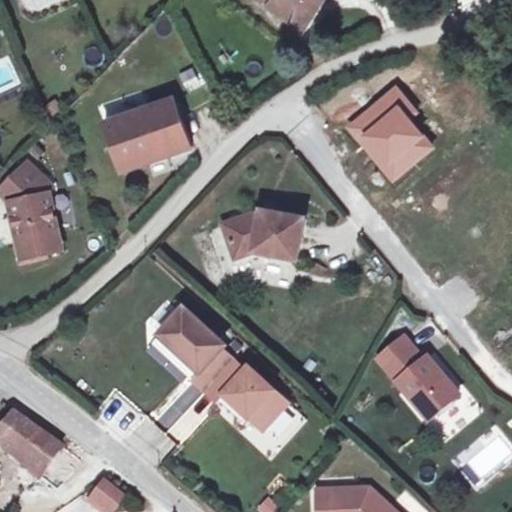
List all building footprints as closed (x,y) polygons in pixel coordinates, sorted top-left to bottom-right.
[(261,0),(305,33),(326,0),(261,0)] [(175,100),(105,125),(124,172),(194,148),(175,100)] [(29,164),(1,192),(11,203),(21,246),(26,245),(35,251),(36,256),(63,250),(50,195),(47,195),(43,178),(29,164)] [(53,188),(43,178),(47,195),(50,195),(53,188)] [(255,215),(225,226),(237,259),(256,252),(299,260),(306,220),(273,213),(272,218),(262,217),(255,215)] [(26,245),(21,246),(24,259),(36,256),(35,251),(26,245)] [(225,345),(185,309),(161,336),(200,372),(194,379),(220,402),(226,395),(250,417),(263,429),(287,403),(251,369),(246,374),(220,351),(225,345)] [(200,372),(161,336),(154,343),(194,379),(200,372)] [(388,369),(414,347),(405,337),(380,359),(388,369)] [(414,347),(388,369),(430,420),(461,395),(430,357),(425,361),(414,347)] [(180,440),(212,403),(188,383),(156,420),(180,440)] [(243,424),(250,417),(226,395),(220,402),(243,424)] [(14,413),(0,431),(0,443),(11,453),(42,479),(53,463),(67,474),(78,459),(14,413)] [(123,443),(154,469),(177,443),(147,417),(123,443)] [(111,500),(119,489),(106,478),(93,470),(78,459),(67,474),(53,463),(42,479),(73,501),(87,511),(102,511),(110,501),(111,500)] [(129,497),(119,489),(111,500),(110,501),(121,509),(129,497)] [(394,511),(371,491),(333,492),(333,511),(394,511)] [(333,511),(333,492),(319,492),(319,511),(333,511)] [(256,508),(259,511),(278,511),(282,509),(269,496),(256,508)]
